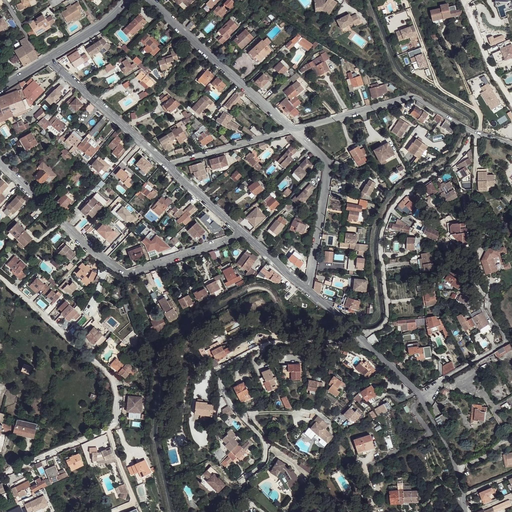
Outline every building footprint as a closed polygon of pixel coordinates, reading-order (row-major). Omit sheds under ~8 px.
[(17,5),(19,11),(28,7),(27,2),(29,2),(33,0),(21,0),(22,2),(17,5)] [(228,0),(224,4),(225,5),(222,8),(219,6),(214,11),(218,14),(219,13),(220,12),(222,14),(225,11),(228,8),(233,3),(234,2),(232,0),(228,0)] [(315,0),(316,8),(324,7),(324,11),(330,15),(338,3),(333,0),(315,0)] [(511,0),(496,0),(495,0),(496,6),(497,6),(501,17),(506,15),(505,10),(504,8),(506,7),(505,3),(507,2),(506,1),(508,0),(511,0)] [(66,11),(61,14),(66,23),(83,13),(77,3),(71,6),(72,7),(66,11)] [(443,18),(451,16),(460,14),(460,10),(454,11),(453,4),(448,5),(448,4),(440,5),(440,6),(441,8),(443,18)] [(432,20),(443,18),(441,8),(440,8),(430,11),(432,20)] [(30,25),(35,35),(41,31),(45,28),(45,27),(44,26),(48,23),(49,25),(50,26),(55,23),(51,16),(45,20),(43,15),(37,19),(38,21),(30,25)] [(342,19),(338,21),(342,30),(354,25),(355,27),(362,25),(358,16),(352,18),(351,15),(347,17),(342,19)] [(134,35),(147,23),(140,16),(137,20),(135,18),(126,27),(123,31),(126,35),(130,31),(134,35)] [(229,25),(225,29),(229,25),(233,30),(232,30),(233,31),(234,32),(239,28),(232,20),(227,24),(229,25)] [(225,29),(229,34),(232,30),(233,30),(229,25),(225,29)] [(414,26),(396,33),(400,41),(413,36),(414,39),(418,37),(414,26)] [(224,36),(227,40),(231,36),(230,36),(229,34),(225,29),(223,28),(219,31),(222,35),(224,36)] [(235,41),(242,48),(254,38),(247,29),(235,41)] [(286,46),(289,49),(297,42),(309,50),(313,46),(314,47),(313,48),(314,49),(320,43),(317,42),(316,42),(313,45),(303,38),(298,33),(296,35),(294,36),(293,37),(294,38),(286,46)] [(143,39),(144,40),(143,41),(154,54),(156,52),(160,49),(157,46),(159,44),(152,37),(151,38),(147,34),(143,39)] [(23,45),(29,42),(26,37),(20,41),(23,45)] [(99,41),(87,50),(91,56),(100,50),(100,49),(103,47),(106,50),(111,45),(102,38),(99,40),(99,41)] [(99,40),(86,49),(87,50),(99,41),(99,40)] [(272,50),(263,40),(249,53),(255,59),(256,57),(260,62),(272,50)] [(25,66),(38,57),(29,42),(23,45),(15,50),(25,66)] [(496,63),(511,56),(511,43),(492,52),(496,63)] [(186,51),(190,54),(195,48),(192,45),(186,51)] [(76,49),(67,55),(68,57),(78,51),(76,49)] [(73,64),(75,68),(89,59),(85,54),(81,57),(78,51),(68,57),(71,61),(73,64)] [(158,62),(161,70),(169,68),(168,66),(172,64),(172,63),(174,62),(174,61),(178,60),(175,51),(171,52),(172,55),(167,56),(167,57),(168,59),(162,60),(158,62)] [(325,61),(329,59),(326,52),(325,53),(321,54),(322,56),(325,61)] [(137,56),(133,61),(138,65),(140,63),(141,64),(143,61),(137,56)] [(325,61),(322,56),(315,59),(312,61),(315,66),(325,61)] [(122,69),(125,74),(133,70),(132,69),(133,68),(136,66),(134,64),(131,66),(127,59),(125,60),(124,57),(118,61),(122,68),(122,69)] [(283,59),(281,62),(288,69),(290,67),(283,59)] [(312,69),(316,77),(329,70),(325,61),(315,66),(311,67),(312,69)] [(281,62),(279,63),(274,68),(282,75),(285,72),(287,69),(288,69),(281,62)] [(112,64),(105,68),(109,73),(116,69),(113,65),(112,64)] [(142,69),(147,75),(151,72),(145,66),(142,69)] [(146,90),(153,83),(155,85),(157,83),(147,75),(142,69),(139,71),(141,73),(136,78),(141,82),(139,83),(146,90)] [(207,70),(205,72),(210,76),(212,79),(214,76),(207,70)] [(201,82),(206,86),(209,82),(207,79),(210,76),(205,72),(199,79),(199,80),(201,82)] [(300,77),(296,73),(290,79),(293,82),(300,77)] [(263,74),(255,82),(261,88),(269,80),(263,74)] [(352,83),(353,87),(363,84),(360,76),(357,77),(356,77),(352,78),(350,79),(352,83)] [(225,85),(218,78),(212,84),(213,86),(215,84),(218,86),(221,90),(225,85)] [(0,108),(2,111),(0,112),(0,121),(1,121),(0,120),(15,115),(27,110),(31,108),(30,104),(44,91),(34,81),(29,86),(24,91),(22,87),(20,84),(20,83),(16,85),(18,90),(8,94),(0,96),(0,108)] [(297,81),(284,91),(291,100),(295,96),(304,89),(297,81)] [(372,98),(383,95),(382,94),(380,86),(379,82),(371,85),(372,88),(370,89),(372,98)] [(7,91),(8,94),(18,90),(16,85),(7,91)] [(60,85),(48,96),(54,102),(61,95),(59,93),(61,91),(64,88),(60,85)] [(225,106),(230,110),(237,102),(239,99),(240,99),(244,94),(238,89),(225,106)] [(201,98),(191,109),(198,115),(208,104),(209,105),(212,101),(206,96),(202,99),(201,98)] [(289,101),(293,106),(299,101),(295,96),(291,100),(289,101)] [(69,106),(70,105),(77,112),(83,106),(77,98),(75,100),(72,97),(66,103),(69,106)] [(283,106),(289,101),(286,97),(280,102),(283,106)] [(172,99),(164,105),(168,110),(170,113),(180,106),(177,101),(175,102),(172,99)] [(289,101),(283,106),(285,107),(282,110),(286,114),(289,112),(293,117),(298,112),(294,107),(293,106),(289,101)] [(397,105),(392,106),(406,115),(409,112),(400,106),(399,106),(397,105)] [(419,118),(423,112),(416,107),(411,113),(419,118)] [(41,119),(44,117),(45,115),(47,114),(41,108),(34,115),(38,119),(40,117),(41,119)] [(218,118),(216,121),(226,128),(226,127),(231,130),(232,128),(237,131),(240,126),(230,121),(233,117),(232,116),(228,112),(225,110),(224,112),(220,119),(218,118)] [(428,114),(424,111),(423,112),(419,118),(418,119),(422,122),(428,114)] [(44,128),(44,129),(46,127),(49,123),(50,123),(48,121),(47,119),(50,116),(47,114),(45,115),(41,119),(38,123),(42,126),(44,128)] [(193,116),(182,122),(184,124),(184,125),(185,124),(191,120),(192,121),(193,120),(195,119),(193,116)] [(55,117),(49,123),(60,132),(66,126),(62,122),(61,123),(55,117)] [(198,126),(201,128),(204,126),(195,118),(195,119),(193,120),(193,121),(198,126)] [(400,118),(391,132),(400,138),(409,124),(400,118)] [(88,136),(90,138),(105,121),(103,119),(88,136)] [(444,121),(440,127),(452,133),(456,127),(444,121)] [(22,131),(30,127),(27,123),(24,124),(24,125),(23,126),(22,125),(20,126),(22,131)] [(49,123),(46,127),(57,136),(60,132),(49,123)] [(181,123),(177,125),(179,128),(172,132),(177,139),(181,146),(184,144),(183,142),(187,139),(188,139),(184,133),(188,131),(186,127),(184,125),(184,124),(182,125),(181,123)] [(203,145),(213,140),(207,131),(208,130),(204,126),(201,128),(198,130),(199,130),(195,133),(203,145)] [(244,133),(250,138),(253,135),(249,131),(245,128),(242,131),(244,133)] [(28,149),(38,144),(32,132),(22,138),(28,149)] [(47,132),(45,135),(51,140),(53,137),(47,132)] [(74,132),(72,134),(81,142),(84,140),(74,132)] [(177,139),(172,132),(159,141),(165,151),(167,151),(172,147),(169,143),(169,142),(172,140),(172,142),(177,139)] [(72,134),(67,140),(69,142),(67,144),(70,147),(72,144),(73,146),(69,151),(71,154),(81,142),(72,134)] [(288,135),(286,136),(287,137),(285,139),(288,144),(294,138),(291,135),(289,135),(288,135)] [(85,146),(88,142),(90,140),(91,138),(90,138),(88,136),(82,143),(85,146)] [(109,146),(119,155),(121,153),(123,155),(127,150),(119,144),(122,141),(117,137),(109,146)] [(22,138),(19,139),(24,147),(25,147),(27,149),(28,149),(22,138)] [(420,156),(426,146),(422,144),(424,141),(419,138),(417,140),(415,139),(412,143),(413,144),(416,145),(410,154),(418,159),(420,156)] [(96,148),(98,150),(99,148),(90,140),(88,142),(95,149),(96,148)] [(95,149),(88,142),(85,146),(81,150),(86,154),(89,156),(91,154),(93,155),(98,150),(96,148),(95,149)] [(387,143),(373,150),(379,162),(385,159),(394,155),(387,143)] [(292,146),(277,162),(285,168),(293,160),(290,157),(293,154),(297,150),(292,146)] [(353,149),(350,151),(359,165),(365,161),(364,160),(366,158),(365,156),(364,156),(360,149),(358,146),(353,149)] [(364,155),(368,153),(364,147),(360,149),(364,156),(365,156),(364,155)] [(457,165),(460,170),(459,170),(464,178),(468,175),(471,173),(471,164),(472,163),(472,148),(468,153),(469,159),(457,165)] [(64,154),(67,158),(70,155),(71,155),(66,150),(65,151),(64,150),(62,152),(64,154)] [(245,159),(257,171),(261,168),(252,158),(255,156),(252,153),(245,159)] [(145,173),(153,166),(142,155),(135,162),(145,173)] [(210,160),(213,170),(228,165),(225,156),(210,160)] [(99,173),(102,170),(104,167),(107,170),(110,167),(103,161),(103,162),(99,158),(92,167),(99,173)] [(306,159),(299,166),(301,168),(298,171),(295,170),(294,172),(301,179),(304,176),(303,175),(306,172),(313,165),(306,159)] [(53,173),(49,177),(52,179),(57,175),(43,161),(38,165),(39,166),(42,169),(46,166),(53,173)] [(202,162),(192,165),(194,171),(196,177),(197,177),(199,181),(207,178),(202,162)] [(53,173),(46,166),(42,169),(49,177),(53,173)] [(49,177),(42,169),(41,171),(35,177),(42,184),(49,177)] [(121,169),(116,175),(121,179),(119,181),(123,184),(124,183),(129,188),(132,184),(129,182),(131,179),(128,177),(131,174),(126,170),(125,172),(121,169)] [(487,187),(494,187),(494,176),(486,176),(486,170),(478,170),(478,187),(487,187)] [(236,171),(232,175),(237,180),(241,176),(236,171)] [(77,172),(70,180),(73,183),(80,175),(77,172)] [(447,197),(450,201),(458,197),(455,192),(455,191),(453,187),(449,182),(445,184),(444,182),(453,177),(450,172),(437,179),(440,184),(439,185),(440,187),(438,188),(441,193),(444,198),(447,197)] [(366,184),(358,197),(364,199),(366,194),(370,196),(371,192),(374,188),(373,187),(376,183),(369,180),(366,184)] [(248,187),(255,195),(260,191),(263,189),(264,188),(257,181),(248,187)] [(53,188),(56,191),(62,185),(59,182),(53,188)] [(292,199),(298,205),(303,200),(304,201),(311,194),(309,192),(314,186),(311,183),(297,197),(296,196),(292,199)] [(140,190),(142,192),(151,200),(152,199),(153,200),(157,196),(156,195),(158,194),(154,190),(151,193),(145,188),(147,185),(146,184),(140,190)] [(432,194),(436,191),(432,184),(427,187),(432,194)] [(65,194),(57,202),(64,209),(70,203),(72,201),(74,199),(75,197),(67,190),(65,192),(66,194),(65,195),(65,194)] [(97,192),(82,208),(88,213),(92,218),(101,208),(107,202),(97,192)] [(20,194),(8,206),(12,211),(15,213),(24,204),(23,203),(26,200),(20,194)] [(271,194),(265,200),(267,202),(272,210),(279,204),(274,198),(271,194)] [(412,199),(416,204),(422,198),(418,194),(412,199)] [(119,197),(115,202),(121,209),(126,204),(119,197)] [(160,216),(164,211),(165,211),(172,202),(168,198),(166,201),(162,198),(156,204),(158,206),(153,211),(160,216)] [(406,198),(402,202),(411,211),(415,207),(406,198)] [(353,205),(347,204),(346,209),(350,210),(348,218),(357,220),(361,221),(363,211),(359,210),(360,208),(366,209),(367,201),(359,199),(358,206),(353,205)] [(289,203),(284,207),(289,212),(294,207),(289,203)] [(185,214),(183,216),(189,222),(191,220),(189,217),(197,210),(192,205),(184,212),(185,214)] [(265,216),(257,207),(246,217),(254,227),(265,216)] [(172,211),(170,213),(171,214),(172,214),(176,217),(177,217),(178,217),(180,218),(180,216),(176,214),(179,210),(176,208),(173,211),(172,211)] [(185,226),(189,222),(183,216),(177,221),(180,225),(182,222),(185,226)] [(279,217),(267,231),(274,237),(285,223),(282,220),(283,219),(279,217)] [(295,218),(290,229),(294,231),(295,230),(302,234),(306,226),(301,223),(302,221),(295,218)] [(7,228),(17,239),(25,231),(15,220),(7,228)] [(112,231),(103,222),(96,230),(104,239),(112,231)] [(408,232),(409,228),(390,223),(389,228),(400,230),(408,232)] [(453,224),(450,227),(451,235),(461,244),(469,243),(467,228),(465,228),(465,223),(453,224)] [(197,224),(188,231),(197,241),(198,239),(200,238),(205,233),(197,224)] [(440,233),(431,228),(432,227),(428,226),(426,228),(424,233),(427,235),(436,240),(440,233)] [(409,248),(420,245),(418,234),(419,233),(415,230),(413,233),(416,235),(407,236),(409,248)] [(25,231),(17,239),(20,241),(25,246),(33,238),(25,231)] [(156,237),(151,232),(146,237),(151,242),(156,237)] [(357,234),(345,233),(344,243),(340,242),(339,246),(349,247),(349,248),(355,248),(355,244),(357,234)] [(483,241),(482,261),(486,274),(501,269),(497,256),(502,254),(503,257),(505,256),(511,254),(509,250),(503,252),(502,253),(500,241),(506,239),(504,234),(492,238),(483,241)] [(146,237),(141,242),(145,246),(148,253),(158,249),(161,252),(169,250),(166,247),(156,237),(151,242),(146,237)] [(63,247),(61,245),(58,248),(60,250),(58,253),(62,257),(64,254),(70,260),(76,254),(66,244),(63,247)] [(141,246),(128,251),(131,260),(134,258),(135,259),(143,256),(142,253),(144,253),(141,246)] [(213,251),(209,253),(212,260),(217,259),(213,251)] [(252,255),(246,251),(244,253),(256,261),(258,258),(253,254),(252,255)] [(300,267),(303,263),(303,260),(300,259),(299,260),(296,258),(292,255),(293,253),(291,251),(286,258),(300,267)] [(419,258),(421,268),(424,267),(424,271),(433,270),(432,263),(430,252),(421,253),(422,258),(419,258)] [(256,261),(244,253),(236,265),(241,269),(243,266),(249,270),(247,273),(251,275),(254,276),(257,274),(258,273),(251,268),(256,261)] [(13,273),(16,276),(21,271),(26,266),(15,256),(12,259),(13,260),(9,266),(15,272),(13,273)] [(356,257),(356,266),(363,267),(364,258),(356,257)] [(86,265),(85,266),(82,263),(78,267),(80,269),(76,273),(82,279),(81,280),(87,285),(90,281),(92,282),(96,273),(91,271),(88,278),(86,276),(87,274),(86,274),(90,269),(86,265)] [(225,283),(227,287),(241,279),(239,275),(237,277),(231,266),(222,271),(227,282),(225,283)] [(270,279),(273,275),(264,267),(260,271),(265,275),(264,276),(265,277),(267,278),(270,280),(270,279)] [(150,272),(154,279),(158,276),(155,270),(150,272)] [(21,271),(16,276),(21,280),(25,275),(21,271)] [(451,276),(449,274),(444,280),(457,289),(461,283),(458,281),(451,276)] [(40,289),(43,292),(48,287),(48,286),(45,284),(44,284),(37,278),(32,283),(39,290),(40,289)] [(65,280),(58,288),(61,291),(63,289),(67,292),(68,291),(70,294),(77,287),(72,282),(70,284),(69,285),(67,284),(69,283),(65,280)] [(210,294),(213,300),(215,298),(215,297),(215,296),(213,292),(220,289),(216,281),(215,281),(209,284),(207,280),(204,283),(205,286),(206,285),(211,293),(210,294)] [(314,281),(313,291),(321,292),(322,282),(314,281)] [(208,295),(203,286),(199,288),(199,289),(198,290),(198,291),(199,292),(195,294),(198,300),(203,297),(205,299),(206,298),(208,301),(212,299),(209,294),(208,295)] [(43,292),(54,303),(59,297),(48,287),(43,292)] [(435,299),(433,288),(424,290),(426,301),(429,300),(435,299)] [(285,295),(288,298),(293,292),(290,289),(289,290),(285,295)] [(188,295),(178,300),(183,309),(189,306),(191,309),(194,308),(193,307),(196,305),(197,305),(196,303),(195,303),(194,302),(192,303),(188,295)] [(470,299),(461,295),(458,300),(467,305),(470,299)] [(159,302),(160,305),(165,312),(164,313),(169,321),(178,316),(173,308),(174,307),(171,302),(169,304),(167,301),(164,297),(158,301),(158,302),(159,302)] [(348,297),(346,303),(348,307),(349,308),(348,310),(356,313),(359,301),(348,297)] [(57,310),(61,313),(69,304),(65,301),(57,310)] [(61,313),(69,321),(77,312),(69,304),(61,313)] [(489,324),(482,312),(470,319),(468,320),(465,322),(467,325),(469,329),(476,325),(476,326),(477,325),(480,330),(489,324)] [(465,322),(468,320),(467,319),(467,318),(466,316),(464,317),(461,313),(457,316),(460,321),(461,324),(465,322)] [(157,332),(167,327),(161,316),(157,318),(153,321),(151,322),(153,325),(157,332)] [(427,317),(425,317),(425,318),(426,320),(427,325),(427,329),(428,334),(443,329),(446,338),(452,336),(447,327),(441,319),(437,321),(435,316),(427,317)] [(415,326),(415,319),(402,320),(403,321),(403,325),(406,325),(406,327),(406,330),(411,330),(411,327),(413,326),(414,328),(414,330),(416,329),(415,326)] [(99,345),(105,337),(94,327),(85,336),(94,344),(96,342),(99,345)] [(370,337),(368,341),(372,344),(379,342),(373,334),(372,334),(370,337)] [(114,340),(127,352),(129,350),(127,348),(128,347),(122,341),(121,342),(119,341),(120,340),(116,337),(114,340)] [(504,347),(494,353),(497,358),(511,348),(511,346),(510,343),(504,347)] [(223,349),(221,346),(212,351),(216,359),(218,357),(230,351),(228,347),(223,349)] [(415,353),(416,353),(415,349),(419,348),(418,346),(413,347),(409,348),(409,355),(415,353)] [(420,358),(432,356),(430,346),(420,348),(419,348),(420,358)] [(209,358),(211,361),(216,359),(212,351),(210,347),(205,350),(209,358)] [(347,356),(345,358),(350,361),(355,356),(348,352),(347,356)] [(126,378),(129,374),(130,375),(131,376),(132,376),(132,375),(133,375),(133,374),(133,373),(132,373),(134,371),(132,369),(132,368),(132,366),(131,365),(129,364),(128,364),(126,365),(125,365),(117,359),(117,358),(118,358),(118,357),(118,356),(117,356),(116,356),(116,357),(116,358),(111,364),(126,378)] [(214,368),(220,365),(217,362),(216,359),(211,361),(213,366),(214,368)] [(361,362),(355,368),(361,374),(361,375),(362,374),(366,377),(368,379),(370,378),(371,376),(371,375),(375,371),(370,366),(365,361),(363,363),(361,362)] [(443,366),(443,376),(455,368),(452,361),(443,366)] [(291,379),(301,379),(300,363),(288,363),(288,371),(291,371),(291,379)] [(24,364),(21,370),(32,375),(34,368),(24,364)] [(271,371),(263,374),(266,381),(268,380),(269,381),(274,379),(273,376),(271,371)] [(341,386),(344,383),(337,379),(337,378),(333,376),(331,380),(329,384),(332,386),(329,391),(333,394),(336,389),(339,385),(341,386)] [(274,379),(269,381),(272,389),(277,387),(274,379)] [(307,390),(317,391),(318,382),(309,380),(307,390)] [(240,399),(249,394),(244,383),(234,388),(240,399)] [(371,385),(360,393),(367,401),(368,403),(370,403),(371,404),(376,401),(374,397),(377,394),(371,385)] [(358,394),(353,398),(358,403),(362,399),(358,394)] [(130,406),(129,413),(142,414),(143,398),(129,397),(128,406),(130,406)] [(196,401),(195,414),(205,415),(212,416),(213,411),(213,405),(207,404),(207,403),(196,401)] [(384,404),(374,409),(375,411),(377,415),(377,416),(392,408),(391,407),(387,402),(384,404)] [(482,405),(475,405),(474,420),(478,420),(484,421),(485,412),(486,412),(486,407),(481,407),(482,405)] [(228,406),(223,410),(225,414),(227,413),(232,410),(228,406)] [(362,414),(356,408),(354,410),(350,406),(344,413),(353,423),(362,414)] [(450,421),(445,413),(439,416),(444,424),(450,421)] [(314,425),(310,430),(319,437),(323,441),(329,434),(325,431),(328,426),(317,417),(312,424),(314,425)] [(15,424),(10,423),(9,425),(7,424),(5,432),(10,433),(22,436),(33,439),(35,430),(37,424),(17,419),(15,424)] [(270,429),(271,431),(271,432),(273,433),(275,433),(277,432),(278,431),(279,429),(278,427),(277,425),(275,424),(273,424),(271,426),(270,427),(270,429)] [(308,433),(317,440),(319,437),(310,430),(308,433)] [(231,432),(224,439),(228,444),(226,445),(226,446),(231,451),(238,444),(233,439),(235,437),(231,432)] [(353,439),(357,450),(366,448),(366,449),(374,447),(370,433),(353,439)] [(243,455),(246,451),(245,451),(252,444),(248,440),(243,445),(242,445),(240,446),(238,444),(231,451),(225,457),(226,459),(225,460),(229,464),(233,460),(233,461),(237,457),(241,453),(243,455)] [(98,454),(93,454),(93,465),(99,465),(102,465),(106,463),(108,468),(117,464),(111,451),(107,453),(107,451),(102,453),(102,454),(98,455),(98,454)] [(72,471),(84,465),(81,460),(79,454),(66,460),(68,466),(70,466),(72,471)] [(288,465),(277,458),(273,467),(284,473),(281,478),(288,489),(300,481),(293,469),(290,471),(288,469),(287,467),(288,465)] [(145,460),(128,467),(131,475),(135,474),(138,482),(143,480),(141,477),(151,473),(145,460)] [(301,461),(298,466),(311,473),(314,468),(301,461)] [(45,469),(49,479),(57,476),(58,479),(67,476),(66,472),(65,473),(64,470),(58,472),(55,465),(45,469)] [(219,474),(211,465),(203,474),(208,479),(207,481),(218,492),(225,484),(217,476),(219,474)] [(284,473),(273,467),(270,472),(281,478),(284,473)] [(31,487),(34,491),(43,486),(43,487),(47,485),(46,484),(44,480),(41,481),(40,478),(35,481),(37,483),(31,487)] [(24,489),(31,486),(28,480),(27,481),(15,487),(11,489),(14,498),(19,496),(19,497),(25,495),(26,495),(24,489)] [(489,489),(487,490),(480,493),(485,503),(491,500),(497,498),(492,488),(489,489)] [(399,490),(398,490),(390,492),(390,494),(390,498),(388,498),(388,503),(391,503),(391,505),(400,504),(399,490)] [(419,501),(418,491),(411,491),(411,490),(403,491),(404,502),(409,502),(413,502),(419,501)] [(29,511),(33,510),(34,511),(49,505),(44,495),(24,503),(27,511),(29,511)] [(293,496),(282,507),(286,511),(297,501),(293,496)] [(314,511),(318,510),(310,497),(306,499),(314,511)] [(511,504),(510,501),(494,507),(495,511),(511,504)]
